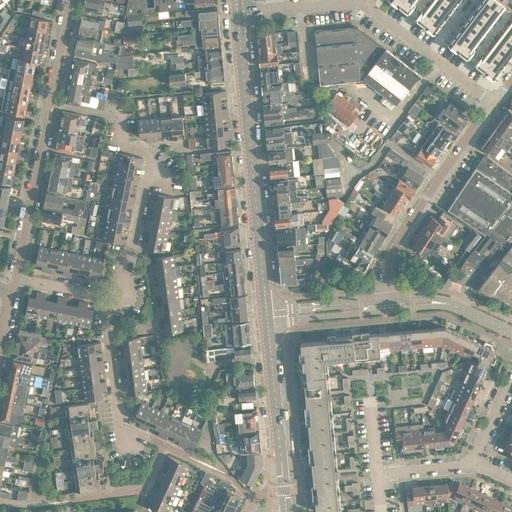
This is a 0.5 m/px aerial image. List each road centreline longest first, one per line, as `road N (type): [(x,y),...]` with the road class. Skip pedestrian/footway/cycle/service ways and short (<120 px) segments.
road 1 (tertiary): [(266,318),(236,14)]
road 2 (residential): [(14,279),(70,0)]
road 3 (residential): [(383,307),(385,265),(495,104)]
road 4 (residential): [(111,298),(124,286),(149,159),(114,143),(118,112)]
road 5 (tertiary): [(285,509),(266,318)]
road 6 (unclassified): [(495,104),(367,2)]
road 7 (residential): [(147,438),(118,426),(107,338),(111,298)]
road 8 (residential): [(469,464),(378,474),(373,414)]
road 9 (tertiary): [(511,332),(437,302),(383,307)]
road 10 (residential): [(236,14),(367,2)]
